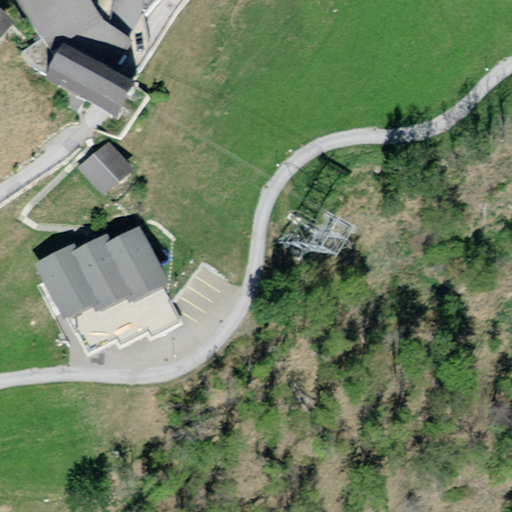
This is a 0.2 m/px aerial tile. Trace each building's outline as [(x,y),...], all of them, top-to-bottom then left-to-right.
[(18,0),(54,56),(55,55),(63,44),(114,71),(129,38),(120,33),(102,21),(89,0),(18,0)] [(0,37),(15,20),(0,7),(0,37)] [(132,80),(114,71),(63,44),(55,55),(44,78),(114,116),(123,98),(132,80)] [(129,172),(107,146),(80,167),(102,193),(129,172)] [(139,223),(100,243),(129,298),(131,302),(170,282),(139,223)] [(98,239),(68,252),(93,305),(97,313),(129,298),(100,243),(98,239)] [(65,247),(34,262),(64,320),(93,305),(68,252),(65,247)]
